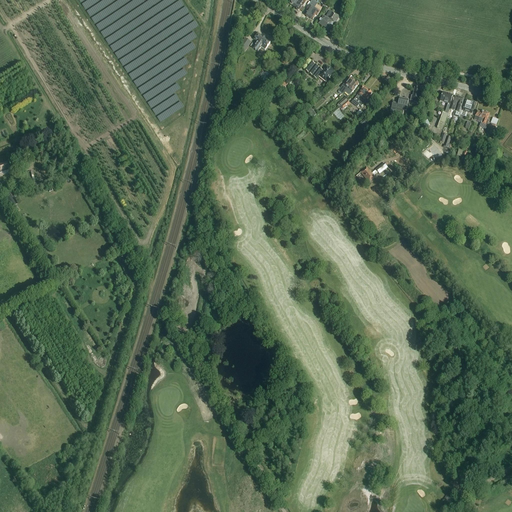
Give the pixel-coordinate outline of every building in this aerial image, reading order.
[(303,7),(307,0),(299,0),(295,8),(300,11),(302,6),(303,7)] [(305,15),(309,18),(317,5),(312,2),(307,10),(308,10),(305,15)] [(317,16),(322,8),(317,5),(309,18),(313,20),(316,15),(317,16)] [(326,18),(323,16),(318,24),(328,30),(331,25),(332,26),(333,23),(335,24),(339,17),(329,11),(326,18)] [(255,46),(252,43),(250,46),(258,52),(260,48),(265,51),(267,48),(271,43),(258,34),(254,39),(258,42),(255,46)] [(244,39),(239,48),(244,52),(250,43),(244,39)] [(323,71),(311,62),(304,70),(316,79),(319,76),(327,83),(330,79),(329,78),(333,72),(326,67),(323,71)] [(267,81),(270,77),(269,76),(270,74),(266,71),(265,73),(263,72),(260,76),(261,77),(260,79),(264,81),(265,80),(267,81)] [(351,78),(345,86),(344,85),(338,91),(342,94),(345,93),(348,89),(354,81),(351,78)] [(277,85),(278,87),(275,89),(280,94),(283,92),(282,90),(284,88),(285,89),(288,86),(282,80),(277,85)] [(359,85),(354,81),(348,89),(345,93),(349,96),(359,85)] [(337,86),(324,98),(326,100),(339,89),(337,86)] [(364,87),(351,104),(357,108),(359,105),(362,107),(372,94),(368,91),(364,87)] [(419,93),(420,89),(414,88),(413,96),(411,96),(410,101),(408,101),(409,99),(407,99),(407,98),(405,97),(404,99),(400,98),(398,104),(393,102),(390,113),(402,116),(404,110),(406,111),(407,105),(409,105),(410,103),(413,104),(414,102),(418,103),(420,93),(419,93)] [(443,113),(437,128),(442,130),(447,115),(448,116),(451,107),(449,106),(453,96),(443,93),(440,101),(448,104),(445,114),(443,113)] [(459,98),(454,97),(451,105),(452,105),(450,110),(455,112),(459,98)] [(460,118),(461,115),(462,109),(465,100),(459,98),(455,112),(453,116),(460,118)] [(470,102),(465,100),(462,109),(461,115),(465,117),(467,112),(472,114),(473,111),(475,103),(470,102)] [(316,116),(311,109),(307,112),(312,119),(316,116)] [(474,120),(481,122),(485,113),(481,111),(481,112),(477,111),(475,116),(474,120)] [(488,124),(489,122),(489,121),(487,120),(489,114),(485,113),(481,122),(479,127),(485,130),(487,126),(489,127),(489,128),(491,129),(489,134),(494,136),(496,126),(490,124),(488,124)] [(424,130),(430,125),(425,119),(419,124),(424,130)] [(376,128),(365,120),(361,126),(372,134),(376,128)] [(296,138),(299,141),(305,135),(303,132),(296,138)] [(0,173),(9,170),(7,163),(0,165),(0,173)] [(369,171),(366,168),(360,173),(366,180),(367,179),(369,183),(375,179),(374,177),(378,174),(379,175),(387,169),(384,165),(371,174),(371,173),(369,171)] [(392,166),(388,170),(395,177),(396,176),(398,178),(400,176),(392,166)] [(9,193),(4,196),(11,208),(17,205),(9,193)]
